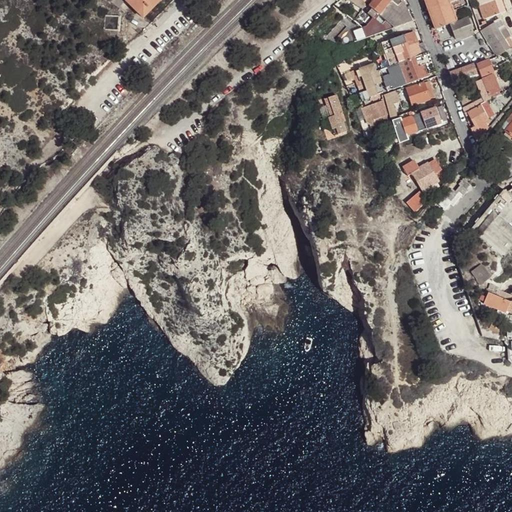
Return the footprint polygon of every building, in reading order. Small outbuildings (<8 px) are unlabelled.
[(126,0),(144,17),(160,0),(126,0)] [(373,18),(374,17),(383,25),(383,24),(386,21),(388,23),(394,28),(416,20),(410,6),(405,0),(366,0),(367,0),(368,1),(367,2),(364,7),(367,9),(367,10),(368,9),(369,6),(372,9),(371,10),(368,13),(373,18)] [(455,18),(450,3),(448,0),(425,0),(436,29),(456,21),(455,18)] [(477,0),(484,19),(499,14),(494,0),(477,0)] [(505,12),(500,0),(494,0),(499,14),(505,12)] [(459,17),(454,4),(451,2),(450,3),(455,18),(459,17)] [(383,25),(374,17),(373,18),(366,26),(368,33),(369,34),(380,27),(383,25)] [(468,19),(451,25),(457,39),(473,33),(468,19)] [(503,29),(498,20),(493,22),(494,23),(499,31),(503,29)] [(508,49),(504,41),(509,38),(510,37),(505,28),(503,29),(499,31),(494,23),(482,30),(497,57),(506,51),(509,50),(508,49)] [(380,27),(369,34),(369,35),(369,36),(370,37),(371,36),(383,32),(384,32),(380,27)] [(428,52),(419,29),(414,31),(422,54),(428,52)] [(422,54),(414,31),(389,41),(392,48),(395,57),(398,63),(422,54)] [(392,48),(389,41),(381,44),(384,52),(392,48)] [(395,57),(392,48),(384,52),(387,60),(395,57)] [(437,73),(428,52),(422,54),(430,75),(437,73)] [(430,75),(422,54),(398,63),(390,67),(383,69),(380,71),(388,91),(430,75)] [(398,63),(395,57),(387,60),(390,67),(398,63)] [(493,72),(489,61),(477,65),(481,76),(493,72)] [(376,90),(370,74),(376,71),(374,64),(352,71),(356,83),(357,84),(358,86),(361,93),(360,93),(363,100),(384,93),(382,87),(376,90)] [(476,75),(472,64),(450,72),(455,86),(463,83),(462,80),(476,75)] [(500,90),(494,74),(481,79),(481,80),(476,81),(483,97),(463,108),(465,113),(467,112),(486,102),(491,99),(500,95),(499,91),(500,90)] [(435,98),(429,81),(423,83),(429,100),(435,98)] [(429,100),(423,83),(407,89),(413,105),(429,100)] [(396,117),(390,93),(385,95),(385,97),(391,119),(396,117)] [(343,113),(337,95),(329,98),(331,104),(327,105),(331,117),(341,113),(343,113)] [(387,115),(382,101),(377,103),(381,117),(387,115)] [(494,115),(486,102),(467,112),(467,113),(469,115),(475,127),(471,129),(477,142),(489,128),(486,123),(490,121),(488,118),(494,115)] [(381,117),(377,103),(363,108),(369,125),(370,124),(372,128),(377,125),(375,120),(381,117)] [(446,118),(442,106),(435,109),(440,121),(446,118)] [(435,109),(435,108),(413,116),(419,132),(441,124),(440,121),(435,109)] [(347,132),(341,113),(331,117),(329,117),(333,129),(337,128),(339,134),(347,132)] [(389,121),(387,115),(381,117),(375,120),(377,125),(389,121)] [(419,132),(413,116),(402,120),(401,118),(392,121),(399,143),(404,142),(408,140),(406,136),(419,132)] [(511,141),(511,137),(505,132),(503,134),(511,141)] [(435,174),(441,170),(435,159),(419,168),(414,160),(403,166),(408,175),(413,172),(426,194),(440,186),(437,181),(438,180),(435,174)] [(445,210),(450,205),(452,207),(460,198),(461,198),(467,191),(466,190),(470,186),(462,179),(458,184),(459,186),(454,192),(451,189),(438,205),(445,210)] [(511,196),(503,189),(473,225),(468,231),(473,236),(474,235),(502,260),(511,247),(511,196)] [(427,201),(419,192),(406,203),(414,212),(427,201)] [(440,217),(436,214),(431,219),(435,222),(440,217)] [(491,277),(482,265),(481,265),(481,264),(470,273),(476,281),(475,281),(479,286),(491,277)] [(511,314),(511,301),(510,302),(510,303),(487,293),(483,305),(505,314),(511,314)] [(407,351),(412,350),(410,339),(404,341),(407,351)] [(408,384),(422,380),(416,360),(403,363),(408,384)]
